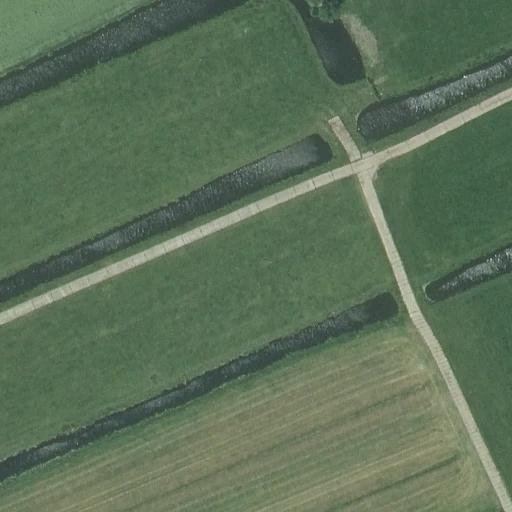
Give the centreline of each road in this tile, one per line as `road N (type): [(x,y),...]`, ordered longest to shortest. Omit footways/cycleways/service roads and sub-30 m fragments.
road 1 (track): [(511,92),(411,144),(0,322)]
road 2 (track): [(358,167),(412,313),(508,511)]
